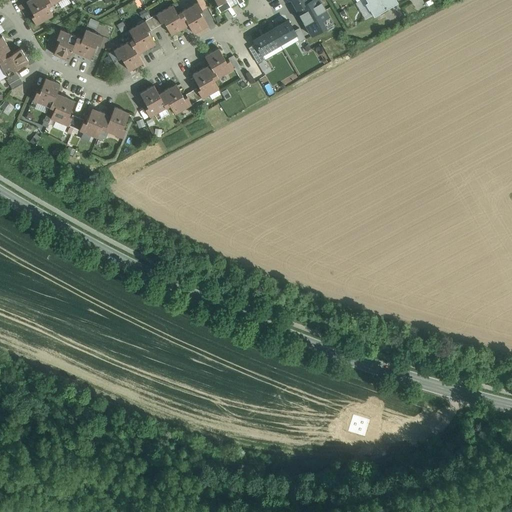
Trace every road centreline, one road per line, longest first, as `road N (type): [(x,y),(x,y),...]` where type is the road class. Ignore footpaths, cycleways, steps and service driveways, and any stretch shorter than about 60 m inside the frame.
road 1 (secondary): [(511,406),(261,325),(152,277),(0,192)]
road 2 (residential): [(0,2),(51,64),(118,89),(230,27)]
